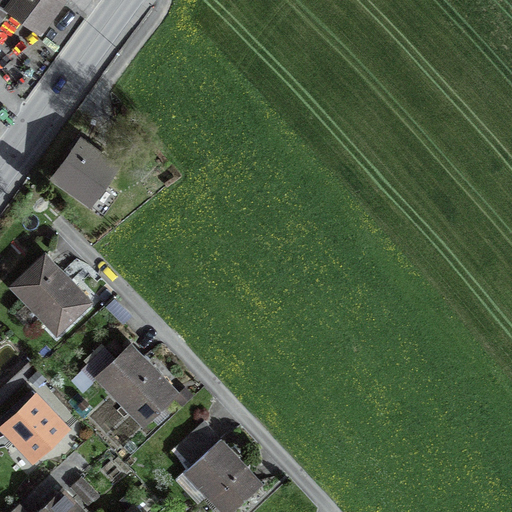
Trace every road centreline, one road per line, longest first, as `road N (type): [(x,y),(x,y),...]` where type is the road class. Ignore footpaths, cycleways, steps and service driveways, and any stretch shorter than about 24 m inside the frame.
road 1 (residential): [(327,511),(107,274)]
road 2 (secondary): [(125,0),(0,177)]
